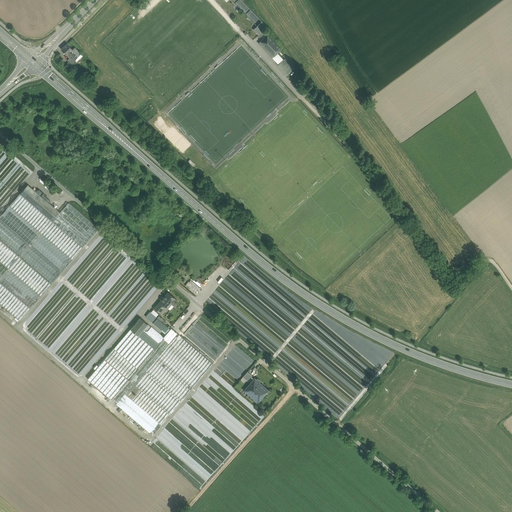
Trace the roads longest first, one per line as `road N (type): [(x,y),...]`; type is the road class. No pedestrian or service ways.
road 1 (secondary): [(511,384),(418,355),(309,297),(32,62)]
road 2 (unclassified): [(0,134),(437,511)]
road 3 (track): [(184,511),(295,388)]
